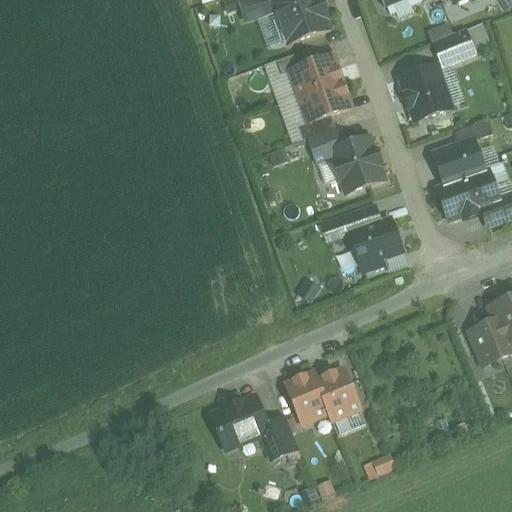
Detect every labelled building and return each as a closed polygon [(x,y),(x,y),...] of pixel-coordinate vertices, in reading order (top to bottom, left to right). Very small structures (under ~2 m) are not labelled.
[(269,0),(241,0),(236,2),(245,27),(275,16),(269,0)] [(317,0),(289,0),(275,5),(282,26),(278,27),(284,43),(288,42),(289,47),(329,33),(325,20),(328,19),(322,2),(319,3),(317,0)] [(380,0),(384,10),(407,0),(380,0)] [(511,0),(504,0),(499,3),(505,14),(511,10),(511,0)] [(475,55),(490,48),(482,27),(466,34),(475,55)] [(466,34),(434,47),(443,69),(475,56),(475,55),(466,34)] [(332,119),(355,110),(336,57),(287,75),(306,128),(332,119)] [(437,69),(401,82),(406,98),(405,98),(409,110),(411,110),(416,124),(452,112),(437,69)] [(299,131),(303,142),(307,140),(336,130),(332,119),(306,128),(299,131)] [(493,137),(488,123),(475,128),(480,142),(493,137)] [(312,154),(346,141),(341,128),(336,130),(307,140),(312,154)] [(475,128),(454,135),(457,143),(450,146),(452,151),(474,143),(474,144),(480,142),(475,128)] [(347,196),(385,183),(370,141),(332,154),(347,196)] [(452,151),(434,157),(445,189),(485,175),(474,144),(474,143),(452,151)] [(285,152),(269,157),(273,170),(289,165),(285,152)] [(445,189),(438,192),(449,224),(463,219),(464,223),(480,217),(479,214),(482,212),(500,206),(499,202),(496,193),(498,187),(495,179),(490,177),(489,174),(485,175),(445,189)] [(511,197),(499,202),(500,206),(482,212),(488,230),(511,221),(511,197)] [(376,209),(342,221),(348,239),(350,239),(350,237),(382,226),(376,209)] [(348,239),(342,221),(322,228),(328,246),(348,239)] [(382,226),(350,237),(350,239),(364,276),(384,269),(382,262),(403,255),(391,223),(382,226)] [(308,282),(298,297),(312,306),(322,291),(308,282)] [(511,302),(489,312),(495,325),(505,349),(511,346),(511,345),(511,302)] [(495,325),(470,336),(484,369),(511,357),(511,349),(511,346),(505,349),(495,325)] [(317,383),(316,384),(330,417),(329,418),(332,425),(361,413),(344,372),(317,383)] [(330,417),(316,384),(317,383),(314,376),(285,388),(302,429),(329,418),(330,417)] [(256,400),(212,419),(226,453),(263,438),(270,435),(267,428),(256,400)] [(286,420),(267,428),(270,435),(263,438),(274,464),(287,458),(300,453),(286,420)] [(299,429),(294,420),(288,423),(292,432),(299,429)] [(300,453),(287,458),(292,468),(304,463),(300,453)] [(390,458),(365,469),(371,484),(396,473),(390,458)] [(330,482),(317,488),(324,502),(336,496),(330,482)]
